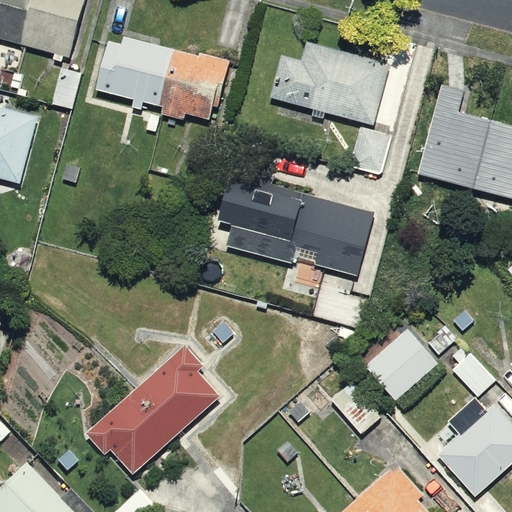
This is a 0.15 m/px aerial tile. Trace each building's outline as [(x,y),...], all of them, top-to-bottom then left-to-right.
[(79,0),(0,0),(0,41),(63,59),(79,0)] [(222,61),(103,31),(90,85),(208,115),(222,61)] [(298,60),(269,54),(260,96),(368,119),(382,54),(303,38),(298,60)] [(79,72),(58,66),(49,97),(70,103),(79,72)] [(466,185),(486,112),(454,103),(459,85),(438,79),(413,171),(466,185)] [(32,112),(0,104),(0,170),(17,175),(32,112)] [(511,118),(486,112),(466,185),(511,197),(511,118)] [(378,127),(351,124),(347,159),(373,163),(378,127)] [(308,190),(221,167),(210,211),(226,215),(219,244),(293,264),(295,255),(348,269),(364,210),(306,195),(308,190)] [(181,337),(85,439),(104,456),(112,448),(136,470),(213,387),(200,374),(209,364),(181,337)] [(472,394),(486,382),(493,377),(466,344),(445,361),(472,394)] [(380,412),(350,376),(324,397),(354,433),(380,412)] [(406,453),(444,499),(511,441),(474,396),(406,453)] [(66,511),(21,464),(0,484),(0,511),(66,511)] [(316,511),(412,511),(374,465),(316,511)] [(136,488),(112,510),(113,511),(143,511),(151,505),(136,488)]
